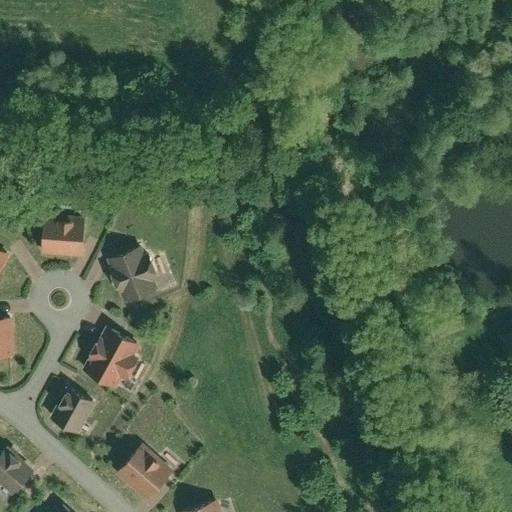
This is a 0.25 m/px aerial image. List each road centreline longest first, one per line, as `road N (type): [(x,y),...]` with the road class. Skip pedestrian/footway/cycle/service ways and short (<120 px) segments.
road 1 (track): [(450,511),(291,0)]
road 2 (track): [(0,126),(336,152)]
road 3 (residential): [(16,402),(125,511)]
